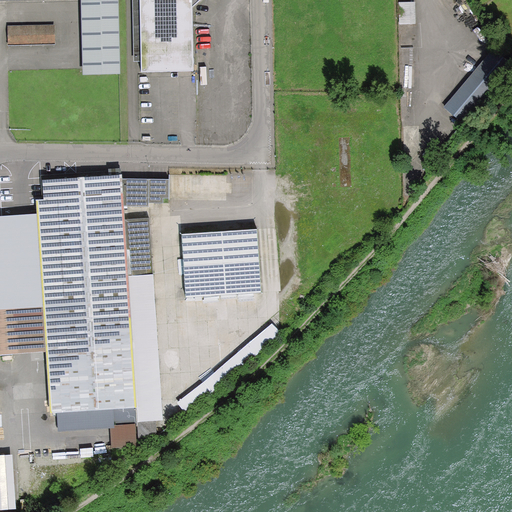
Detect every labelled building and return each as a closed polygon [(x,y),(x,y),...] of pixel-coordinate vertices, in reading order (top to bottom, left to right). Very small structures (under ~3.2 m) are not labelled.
[(116,0),(82,0),(84,69),(118,69),(116,0)] [(190,0),(138,0),(140,68),(191,67),(190,2),(190,0)] [(413,0),(396,0),(397,21),(414,21),(413,0)] [(52,24),(6,24),(6,39),(52,38),(52,24)] [(492,47),(443,102),(452,111),(412,157),(421,166),(511,64),(492,47)] [(121,176),(46,181),(54,306),(129,301),(121,176)] [(170,180),(123,180),(125,207),(151,206),(151,203),(164,205),(165,199),(169,198),(170,180)] [(150,217),(124,218),(129,301),(136,422),(156,421),(149,300),(142,300),(141,277),(153,276),(150,217)] [(256,226),(181,230),(184,293),(259,289),(256,226)] [(136,422),(129,301),(54,306),(9,307),(7,262),(0,262),(0,353),(57,350),(61,423),(110,420),(112,449),(137,447),(136,422)] [(300,309),(290,299),(264,325),(205,376),(177,397),(189,407),(217,387),(274,336),(300,309)] [(7,457),(0,457),(0,506),(9,505),(7,457)]
